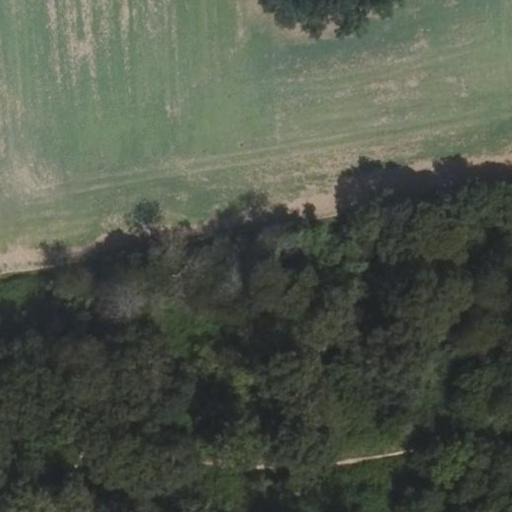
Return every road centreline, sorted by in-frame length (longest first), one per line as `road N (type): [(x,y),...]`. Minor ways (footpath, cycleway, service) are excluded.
road 1 (track): [(511,185),(58,270)]
road 2 (unknown): [(160,481),(283,466),(511,419)]
